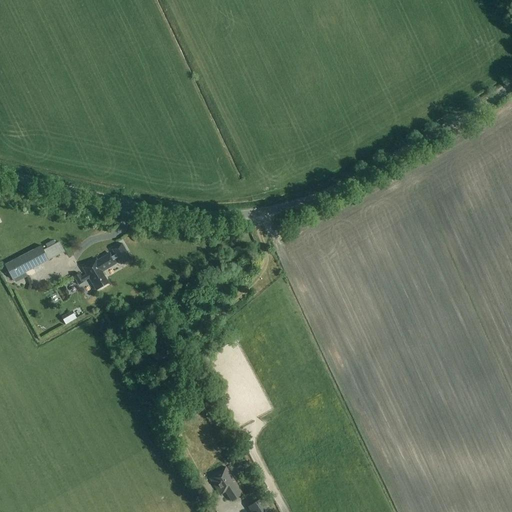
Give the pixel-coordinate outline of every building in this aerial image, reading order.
[(45,249),(51,260),(66,252),(61,241),(45,249)] [(12,279),(41,265),(33,250),(5,265),(12,279)] [(96,259),(83,267),(97,290),(109,283),(102,272),(115,264),(109,253),(97,260),(96,259)] [(131,265),(124,254),(116,258),(123,269),(131,265)] [(79,285),(84,282),(79,273),(74,276),(79,285)] [(94,320),(103,330),(110,324),(101,314),(94,320)] [(243,494),(225,467),(209,478),(220,494),(225,491),(232,501),(243,494)] [(271,511),(262,498),(253,505),(247,508),(249,511),(271,511)]
